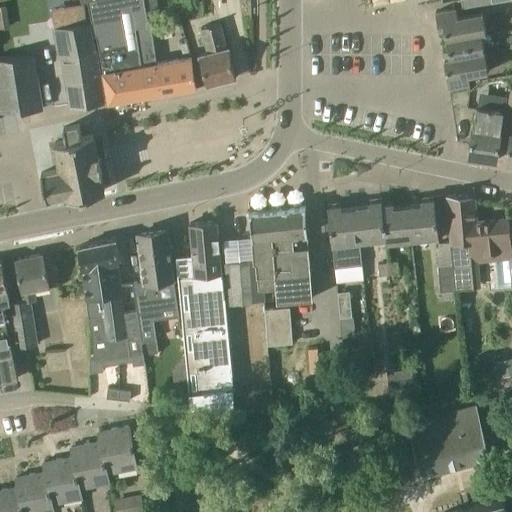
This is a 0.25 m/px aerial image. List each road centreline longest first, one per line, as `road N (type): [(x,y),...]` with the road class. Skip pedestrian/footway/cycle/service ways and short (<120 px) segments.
road 1 (tertiary): [(0,234),(248,180),(289,136)]
road 2 (residential): [(511,185),(289,136)]
road 3 (tertiary): [(289,136),(292,0)]
road 4 (residential): [(0,405),(125,408)]
